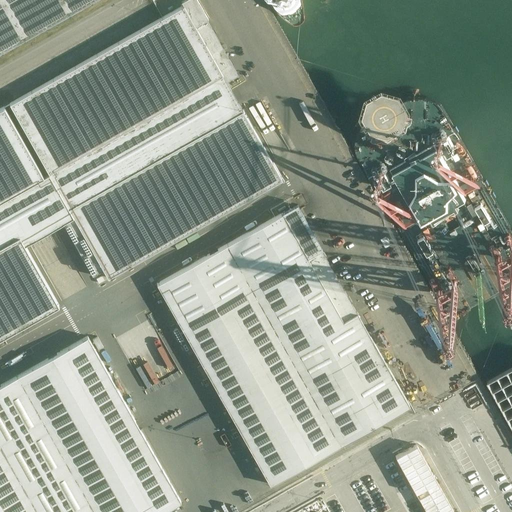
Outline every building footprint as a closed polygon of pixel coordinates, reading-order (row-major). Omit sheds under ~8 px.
[(0,0),(0,51),(90,0),(0,0)] [(208,19),(197,0),(182,0),(181,1),(183,5),(9,103),(9,104),(4,107),(4,106),(0,108),(0,337),(59,305),(24,244),(63,222),(92,275),(94,273),(102,268),(107,277),(282,179),(242,110),(226,82),(238,75),(207,19),(208,19)] [(409,405),(370,336),(359,316),(357,312),(356,312),(296,205),(282,213),(282,212),(156,283),(269,484),(409,405)] [(150,313),(113,331),(139,386),(144,383),(147,388),(178,373),(150,313)] [(87,335),(0,384),(0,511),(161,511),(181,501),(87,335)] [(366,443),(370,452),(381,448),(377,439),(366,443)] [(448,460),(367,499),(373,511),(453,472),(448,460)] [(308,485),(314,483),(310,474),(304,476),(308,485)]
